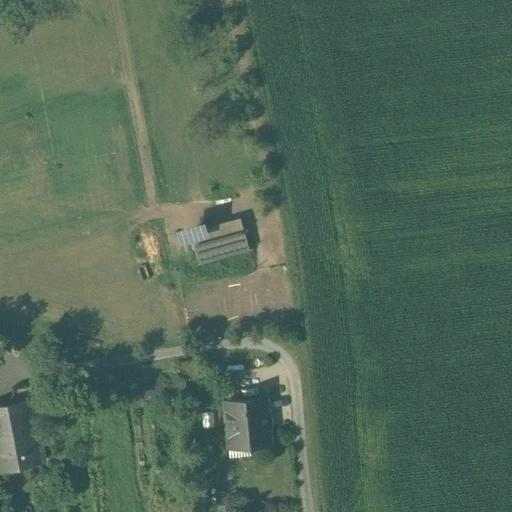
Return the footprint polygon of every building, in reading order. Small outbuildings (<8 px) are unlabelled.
[(242,232),(195,244),(200,261),(246,248),(242,232)] [(185,382),(144,390),(146,403),(188,396),(185,382)] [(35,384),(12,388),(15,402),(32,399),(37,398),(35,384)] [(266,398),(224,401),(228,439),(247,437),(248,445),(270,443),(266,398)] [(15,402),(0,404),(0,455),(41,447),(32,399),(15,402)]
